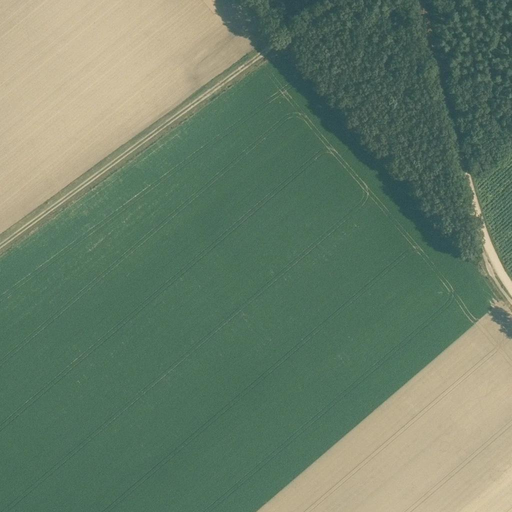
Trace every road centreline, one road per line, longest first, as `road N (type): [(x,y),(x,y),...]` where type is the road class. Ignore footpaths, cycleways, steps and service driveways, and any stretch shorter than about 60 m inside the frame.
road 1 (track): [(0,248),(338,0)]
road 2 (track): [(241,0),(467,263),(502,276)]
road 3 (track): [(511,288),(499,272),(424,0)]
